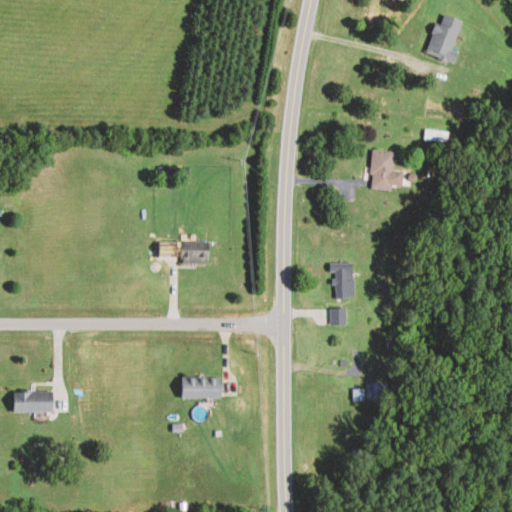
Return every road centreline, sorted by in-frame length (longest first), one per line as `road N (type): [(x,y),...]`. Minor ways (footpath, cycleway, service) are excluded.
road 1 (secondary): [(292,511),(287,336),(303,114),(326,0)]
road 2 (residential): [(287,336),(0,337)]
